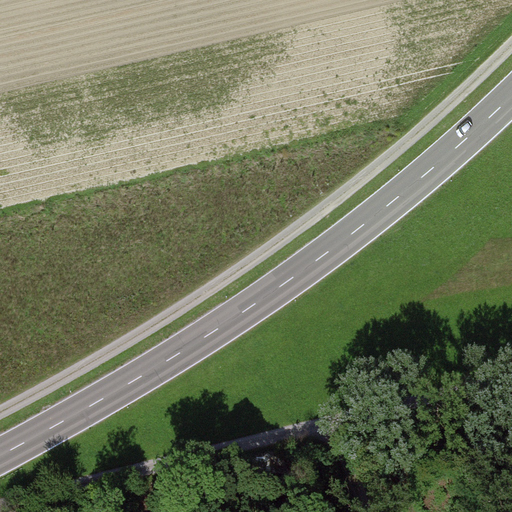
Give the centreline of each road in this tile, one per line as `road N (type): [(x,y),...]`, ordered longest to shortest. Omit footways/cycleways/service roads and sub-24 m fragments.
road 1 (track): [(511,48),(294,236),(0,421)]
road 2 (secondary): [(0,456),(250,308),(403,193),(511,97)]
road 3 (track): [(511,394),(327,424),(0,508)]
